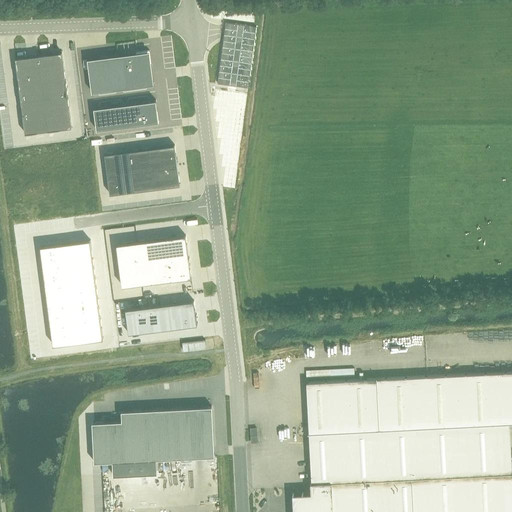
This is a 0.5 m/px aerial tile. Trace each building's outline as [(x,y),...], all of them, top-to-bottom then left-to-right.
[(148,51),(88,59),(92,92),(154,84),(154,82),(152,83),(150,65),(149,65),(148,51)] [(27,56),(16,58),(18,77),(19,87),(22,104),(23,114),(25,133),(37,132),(49,130),(60,129),(60,128),(72,127),(68,98),(66,80),(62,52),(50,53),(39,55),(27,56)] [(156,100),(94,108),(97,130),(157,122),(154,102),(156,101),(156,100)] [(175,145),(105,154),(110,194),(179,185),(175,145)] [(186,235),(117,244),(122,286),(192,277),(186,235)] [(91,239),(40,246),(53,345),(104,338),(91,239)] [(194,300),(125,309),(129,333),(198,324),(194,300)] [(205,339),(183,342),(184,351),(206,348),(205,339)] [(511,511),(511,463),(510,422),(511,422),(511,371),(307,382),(312,482),(311,482),(311,484),(313,484),(313,492),(293,493),(293,511),(511,511)] [(122,420),(92,422),(93,423),(94,423),(96,460),(94,460),(94,462),(215,456),(215,454),(213,454),(210,407),(212,407),(212,406),(122,410),(122,420)]
